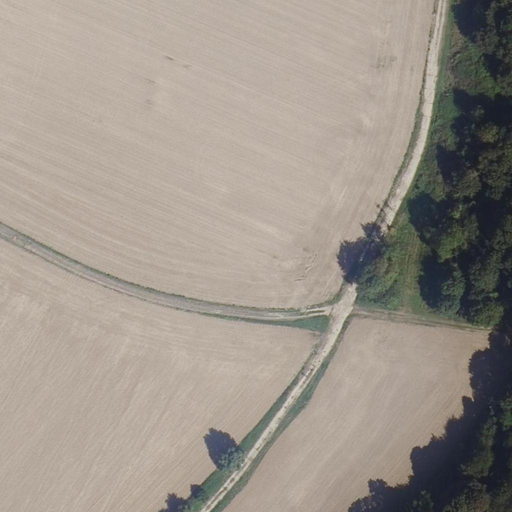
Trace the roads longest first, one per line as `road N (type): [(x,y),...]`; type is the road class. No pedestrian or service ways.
road 1 (track): [(204,511),(315,369),(347,310),(409,176),(431,105),(445,0)]
road 2 (track): [(0,229),(125,290),(203,311),(347,310)]
road 3 (track): [(511,331),(347,310)]
